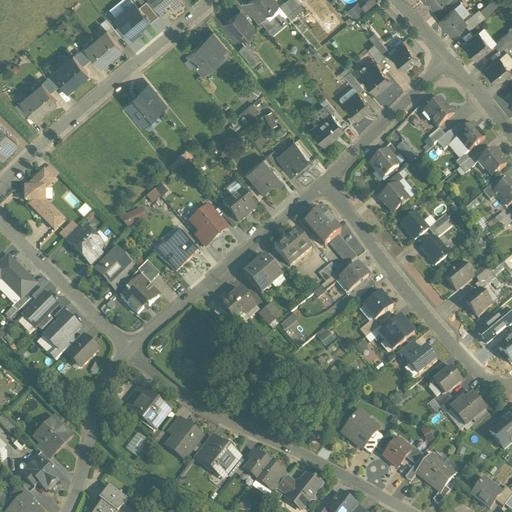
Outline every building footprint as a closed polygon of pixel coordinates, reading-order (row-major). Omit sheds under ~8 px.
[(114,17),(131,36),(149,21),(149,20),(137,7),(131,0),(125,0),(120,4),(124,9),(114,17)] [(145,0),(137,7),(149,20),(156,14),(145,0)] [(180,2),(178,0),(153,0),(165,14),(180,2)] [(253,0),(245,7),(258,23),(260,21),(267,16),(266,15),(265,15),(253,0)] [(275,0),(253,0),(265,15),(266,15),(278,4),(275,0)] [(286,0),(284,2),(296,16),(302,10),(293,0),(286,0)] [(375,0),(368,0),(361,6),(365,11),(377,1),(375,0)] [(453,8),(460,3),(457,0),(451,0),(441,9),(434,15),(438,19),(439,20),(453,8)] [(442,0),(437,4),(441,9),(451,0),(442,0)] [(491,0),(480,9),(486,15),(502,2),(500,0),(491,0)] [(292,11),(284,2),(279,6),(287,15),(292,11)] [(460,3),(453,8),(461,17),(468,12),(460,3)] [(353,20),(363,11),(357,4),(347,13),(353,20)] [(461,17),(453,8),(439,20),(451,34),(465,22),(461,17)] [(468,18),(474,25),(485,16),(479,8),(468,18)] [(254,27),(240,11),(225,23),(238,37),(240,39),(254,27)] [(269,19),(267,16),(260,21),(271,34),(287,21),(284,16),(283,17),(278,11),(269,19)] [(296,16),(292,11),(287,15),(291,20),(296,16)] [(120,36),(112,26),(107,30),(115,40),(120,36)] [(479,30),(493,44),(496,40),(482,27),(479,30)] [(107,30),(106,30),(95,39),(110,57),(121,47),(115,40),(107,30)] [(478,32),(465,42),(478,57),(490,47),(478,32)] [(226,50),(213,33),(208,38),(221,54),(226,50)] [(368,38),(374,44),(379,40),(373,34),(368,38)] [(493,44),(498,51),(510,41),(505,35),(493,44)] [(221,54),(208,38),(188,54),(197,64),(204,72),(223,56),(221,54)] [(95,39),(84,47),(93,58),(99,66),(110,57),(95,39)] [(390,52),(379,40),(374,44),(384,57),(390,52)] [(404,44),(391,55),(391,54),(391,55),(403,70),(403,69),(410,63),(410,64),(411,63),(410,62),(416,58),(416,59),(417,58),(402,41),(404,44)] [(511,43),(510,41),(498,51),(501,55),(506,52),(511,47),(511,43)] [(478,57),(465,42),(463,44),(475,59),(478,57)] [(259,61),(245,44),(238,50),(252,67),(259,61)] [(377,62),(384,57),(374,44),(367,50),(377,62)] [(93,58),(85,48),(79,52),(88,62),(93,58)] [(79,52),(74,56),(83,67),(88,62),(79,52)] [(501,55),(484,69),(495,83),(511,71),(508,67),(511,63),(511,59),(506,52),(501,55)] [(74,56),(73,55),(62,64),(77,82),(88,73),(83,67),(74,56)] [(389,81),(372,61),(360,70),(364,75),(362,77),(375,93),(389,81)] [(62,64),(51,73),(61,85),(66,91),(77,82),(62,64)] [(363,88),(349,71),(344,76),(357,93),(363,88)] [(61,85),(52,74),(46,78),(47,79),(55,89),(61,85)] [(55,89),(47,79),(42,83),(50,93),(55,89)] [(42,83),(31,92),(46,110),(57,101),(50,93),(42,83)] [(259,92),(254,88),(248,95),(254,99),(259,92)] [(353,88),(339,100),(342,105),(357,93),(353,88)] [(46,110),(31,92),(20,101),(29,112),(35,119),(46,110)] [(148,101),(141,93),(127,104),(142,122),(156,112),(156,111),(148,101)] [(158,93),(148,101),(156,111),(156,112),(156,113),(167,104),(158,93)] [(370,109),(357,93),(342,105),(356,120),(370,109)] [(335,110),(326,99),(320,104),(329,115),(335,110)] [(440,100),(424,113),(437,129),(453,116),(440,100)] [(29,112),(20,101),(15,106),(24,117),(29,112)] [(253,108),(244,115),(249,120),(257,113),(253,108)] [(275,125),(270,114),(264,116),(268,128),(275,125)] [(329,115),(311,130),(324,145),(342,130),(329,115)] [(17,141),(0,124),(0,154),(2,156),(17,141)] [(484,140),(473,126),(457,139),(469,153),(484,140)] [(449,133),(437,143),(444,150),(455,141),(449,133)] [(409,162),(417,156),(404,141),(396,147),(409,162)] [(311,163),(295,144),(279,158),(286,167),(294,177),(311,163)] [(399,157),(390,145),(384,151),(385,152),(386,152),(394,161),(399,157)] [(279,158),(273,151),(267,157),(279,171),(286,167),(279,158)] [(494,151),(489,155),(488,155),(479,162),(492,178),(506,166),(505,166),(504,166),(499,160),(500,159),(494,151)] [(394,161),(386,152),(385,152),(371,165),(378,174),(381,172),(386,177),(398,167),(394,161)] [(281,182),(262,161),(244,176),(251,184),(262,197),(281,182)] [(475,168),(469,161),(458,170),(465,177),(475,168)] [(51,166),(44,173),(53,181),(59,175),(51,166)] [(44,172),(29,186),(29,190),(44,190),(44,191),(53,181),(44,172)] [(359,186),(362,178),(356,175),(352,184),(359,186)] [(398,175),(385,186),(390,191),(396,186),(399,184),(400,183),(401,183),(403,181),(398,175)] [(511,185),(508,180),(498,188),(493,192),(495,195),(496,196),(499,194),(504,200),(502,201),(503,201),(505,200),(509,205),(508,207),(508,208),(510,206),(510,207),(511,205),(511,186),(511,185)] [(162,196),(167,192),(161,184),(155,189),(162,196)] [(262,197),(251,184),(247,188),(258,201),(262,197)] [(495,184),(483,193),(489,200),(495,195),(493,192),(498,188),(495,184)] [(402,193),(396,186),(390,191),(380,200),(382,199),(387,204),(384,206),(385,206),(393,215),(400,209),(401,209),(403,208),(402,207),(409,202),(402,193)] [(29,190),(25,190),(25,202),(29,202),(44,202),(44,201),(44,191),(44,190),(29,190)] [(151,203),(161,197),(156,190),(147,196),(151,203)] [(256,209),(240,190),(223,205),(232,217),(238,224),(256,209)] [(44,202),(29,202),(29,206),(47,223),(56,214),(44,201),(44,202)] [(232,217),(223,205),(218,209),(228,220),(232,217)] [(226,228),(208,207),(194,220),(202,230),(199,233),(208,243),(208,244),(226,228)] [(139,211),(126,217),(131,226),(144,221),(139,211)] [(341,234),(321,211),(305,225),(325,248),(338,236),(341,234)] [(56,214),(47,223),(54,230),(63,221),(56,214)] [(423,225),(415,215),(402,226),(414,242),(428,231),(428,230),(426,232),(421,226),(423,225)] [(494,222),(489,215),(481,221),(487,228),(494,222)] [(511,220),(508,216),(498,224),(503,229),(511,221),(511,220)] [(445,217),(428,231),(432,235),(449,221),(445,217)] [(451,227),(447,223),(432,235),(436,240),(451,227)] [(61,236),(65,241),(77,230),(72,225),(61,236)] [(77,230),(65,241),(70,246),(81,234),(77,230)] [(70,246),(69,246),(78,255),(94,238),(86,230),(81,234),(70,246)] [(199,252),(182,232),(165,246),(165,247),(173,257),(176,260),(179,257),(185,264),(199,252)] [(311,251),(296,232),(275,250),(290,269),(311,251)] [(208,243),(199,233),(194,237),(203,247),(208,243)] [(338,236),(329,245),(347,267),(357,259),(338,236)] [(94,238),(78,255),(87,264),(87,263),(99,252),(103,247),(94,238)] [(436,240),(422,251),(435,266),(448,255),(446,256),(442,251),(444,249),(436,240)] [(165,246),(163,243),(154,252),(166,263),(173,257),(165,247),(165,246)] [(290,269),(275,250),(270,254),(285,272),(290,269)] [(133,268),(117,251),(95,272),(112,287),(123,276),(124,276),(133,268)] [(99,252),(87,263),(91,267),(103,256),(99,252)] [(285,272),(270,254),(266,258),(281,276),(285,272)] [(176,260),(173,257),(166,263),(176,272),(185,264),(179,257),(176,260)] [(7,286),(22,272),(8,258),(0,266),(0,280),(1,280),(7,286)] [(281,276),(266,258),(255,267),(272,287),(282,278),(281,276)] [(146,264),(138,273),(149,284),(158,276),(146,264)] [(339,273),(332,265),(319,276),(326,284),(339,273)] [(462,265),(453,272),(452,272),(444,278),(456,292),(473,278),(462,265)] [(345,277),(339,282),(350,295),(368,280),(357,266),(345,277)] [(272,287),(255,267),(244,276),(261,296),(272,287)] [(485,268),(474,277),(479,283),(490,274),(485,268)] [(35,285),(22,272),(7,286),(21,300),(25,295),(35,285)] [(490,274),(479,283),(475,287),(479,291),(490,283),(495,290),(500,286),(490,274)] [(124,276),(123,276),(112,287),(117,293),(129,281),(124,276)] [(338,283),(334,278),(322,287),(326,293),(338,283)] [(138,290),(134,285),(127,293),(126,292),(125,293),(126,294),(121,299),(137,315),(147,306),(148,307),(159,297),(145,283),(138,290)] [(42,288),(32,298),(36,302),(45,294),(46,293),(42,288)] [(241,291),(231,300),(248,320),(259,311),(241,291)] [(490,304),(479,291),(465,303),(475,316),(490,304)] [(45,294),(36,302),(22,317),(35,329),(37,327),(48,316),(57,307),(45,294)] [(30,300),(25,295),(21,300),(5,316),(10,321),(30,300)] [(380,295),(363,309),(373,321),(375,324),(393,310),(380,295)] [(248,320),(231,300),(221,308),(238,329),(248,320)] [(282,318),(272,305),(259,317),(269,329),(282,318)] [(63,309),(55,318),(59,322),(66,315),(67,316),(68,314),(63,309)] [(507,326),(511,322),(511,320),(505,312),(478,334),(486,343),(507,326)] [(293,314),(280,324),(285,331),(298,320),(293,314)] [(67,316),(66,315),(59,322),(43,338),(57,351),(58,352),(69,340),(80,329),(67,316)] [(48,316),(37,327),(41,331),(53,320),(48,316)] [(383,332),(378,337),(392,354),(414,336),(400,319),(383,332)] [(373,321),(359,332),(365,339),(379,328),(375,324),(373,321)] [(379,328),(365,339),(370,344),(378,337),(383,332),(379,328)] [(327,332),(319,339),(325,347),(334,340),(327,332)] [(73,345),(69,349),(74,353),(87,341),(82,336),(73,345)] [(511,339),(499,350),(511,364),(511,363),(511,339)] [(69,340),(58,352),(57,351),(51,357),(56,362),(69,349),(73,345),(69,340)] [(98,351),(87,340),(87,341),(74,353),(71,356),(81,367),(98,351)] [(367,350),(362,344),(356,349),(361,355),(367,350)] [(412,345),(398,357),(402,363),(404,361),(404,360),(405,358),(406,359),(416,350),(412,345)] [(436,363),(425,350),(419,354),(416,350),(406,359),(405,358),(404,360),(404,361),(406,362),(406,363),(418,377),(436,363)] [(440,375),(448,366),(444,362),(435,370),(440,375)] [(230,367),(226,363),(222,369),(226,372),(230,367)] [(450,370),(433,384),(441,394),(443,397),(447,394),(461,383),(450,370)] [(441,394),(433,384),(428,388),(436,398),(441,394)] [(138,388),(127,402),(130,404),(127,409),(131,412),(145,394),(138,388)] [(229,413),(236,400),(226,392),(218,403),(220,406),(219,409),(229,413)] [(159,406),(145,395),(146,394),(145,394),(131,412),(155,431),(170,413),(160,405),(159,406)] [(436,398),(432,402),(439,410),(452,400),(447,394),(443,397),(441,394),(436,398)] [(472,396),(465,402),(463,400),(456,405),(449,411),(450,412),(452,410),(465,425),(473,418),(475,420),(485,412),(472,396)] [(452,400),(439,410),(444,416),(450,412),(449,411),(456,405),(452,400)] [(360,412),(342,435),(363,450),(375,435),(364,426),(369,420),(360,412)] [(0,417),(0,424),(13,436),(19,429),(3,415),(0,417)] [(511,416),(509,418),(511,420),(504,426),(501,422),(489,433),(504,450),(511,443),(511,416)] [(179,419),(168,433),(173,437),(174,437),(185,424),(179,419)] [(55,420),(38,438),(44,444),(42,447),(51,456),(52,455),(71,436),(55,420)] [(202,438),(185,424),(174,437),(173,437),(165,447),(174,454),(179,448),(188,455),(202,438)] [(375,435),(363,450),(370,455),(384,439),(377,432),(375,435)] [(211,438),(196,456),(200,460),(206,453),(207,455),(217,443),(211,438)] [(217,443),(207,455),(206,453),(200,460),(199,461),(215,473),(217,471),(224,477),(238,459),(217,443)] [(402,450),(395,444),(384,458),(397,469),(405,459),(411,452),(410,452),(404,447),(402,450)] [(51,456),(42,447),(38,451),(41,455),(48,462),(53,457),(52,455),(51,456)] [(423,456),(413,448),(410,452),(411,452),(405,459),(415,467),(416,465),(423,456)] [(253,452),(245,462),(249,465),(257,455),(253,452)] [(48,462),(41,455),(36,460),(38,463),(41,465),(42,464),(49,472),(54,467),(48,462)] [(270,464),(258,455),(257,455),(249,465),(244,472),(257,481),(270,464)] [(421,469),(416,475),(428,485),(443,466),(431,457),(421,469)] [(31,458),(17,471),(23,477),(38,463),(36,460),(34,461),(31,458)] [(42,464),(41,465),(38,463),(23,477),(34,488),(38,484),(46,492),(57,480),(49,472),(42,464)] [(270,464),(257,481),(269,491),(281,475),(282,474),(270,464)] [(415,467),(405,479),(410,483),(416,475),(421,469),(416,465),(415,467)] [(443,466),(428,485),(439,493),(440,494),(445,488),(455,476),(443,466)] [(281,475),(269,491),(274,495),(278,489),(286,479),(281,475)] [(487,481),(480,477),(475,484),(479,487),(480,486),(482,487),(487,481)] [(305,478),(299,486),(298,488),(289,499),(288,501),(301,511),(309,502),(313,501),(312,497),(320,487),(315,483),(312,484),(305,478)] [(298,488),(286,479),(278,489),(289,499),(298,488)] [(501,493),(487,481),(482,487),(480,486),(479,487),(472,495),(489,509),(495,501),(502,493),(501,493)] [(511,495),(511,491),(506,487),(501,493),(502,493),(495,501),(502,507),(511,495)] [(440,494),(439,493),(432,501),(439,506),(450,492),(445,488),(440,494)] [(9,501),(0,490),(0,502),(4,507),(9,501)] [(119,511),(126,503),(108,490),(99,501),(102,503),(94,511),(119,511)] [(356,507),(340,495),(332,505),(327,511),(328,511),(353,511),(357,508),(356,507)] [(39,511),(25,497),(10,511),(39,511)] [(325,499),(314,511),(327,511),(332,505),(325,499)]
